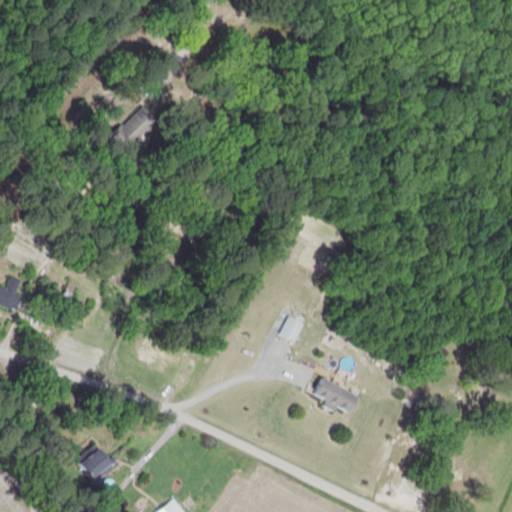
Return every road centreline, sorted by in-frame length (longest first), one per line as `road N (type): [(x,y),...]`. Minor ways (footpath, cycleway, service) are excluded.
road 1 (residential): [(375,511),(169,411),(0,351)]
road 2 (residential): [(0,168),(139,0)]
